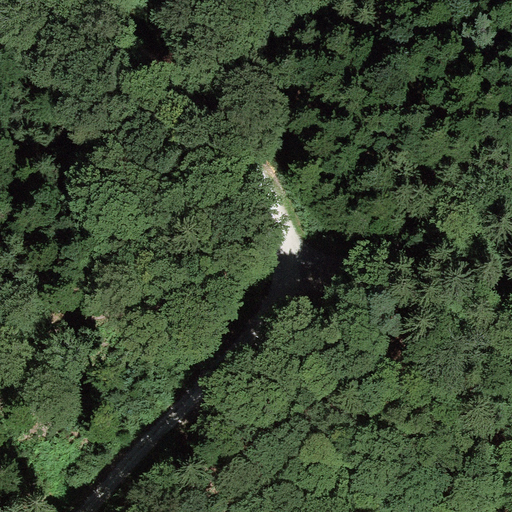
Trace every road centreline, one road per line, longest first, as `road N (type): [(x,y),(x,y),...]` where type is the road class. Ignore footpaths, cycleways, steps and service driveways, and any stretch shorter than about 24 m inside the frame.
road 1 (track): [(511,195),(308,276),(245,158),(67,0)]
road 2 (track): [(93,511),(308,276)]
